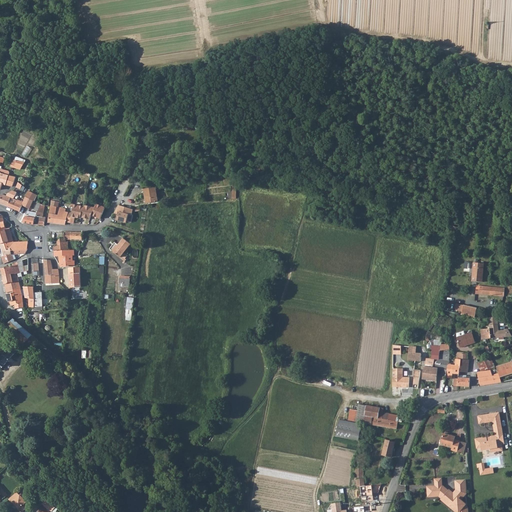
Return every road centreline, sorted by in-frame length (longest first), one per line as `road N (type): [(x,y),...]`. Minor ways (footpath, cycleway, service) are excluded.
road 1 (track): [(174,480),(205,468),(268,394),(280,367),(278,299),(323,143),(331,34),(320,0)]
road 2 (residential): [(511,384),(422,408),(383,511)]
road 3 (track): [(511,65),(422,42),(330,31)]
road 4 (track): [(278,370),(303,384),(427,404)]
road 5 (track): [(278,370),(247,511)]
road 6 (unknown): [(317,511),(334,424),(349,393)]
